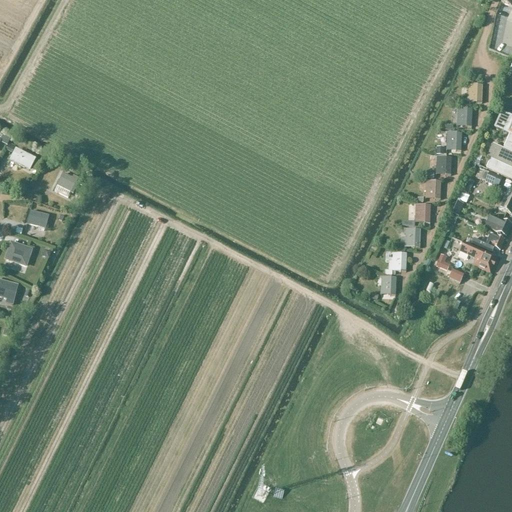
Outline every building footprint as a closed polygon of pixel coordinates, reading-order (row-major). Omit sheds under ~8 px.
[(511,0),(502,0),(501,4),(511,8),(511,0)] [(467,86),(466,104),(482,104),(483,87),(467,86)] [(457,110),(456,128),(471,128),(472,111),(457,110)] [(490,160),(485,170),(511,181),(511,118),(501,114),(494,129),(509,135),(502,150),(492,146),(486,159),(490,160)] [(447,134),(446,152),(461,153),(462,135),(447,134)] [(21,153),(15,150),(13,154),(9,162),(29,172),(35,160),(21,153)] [(436,158),(435,176),(450,177),(451,159),(436,158)] [(479,170),(475,179),(484,183),(498,189),(502,179),(488,173),(479,170)] [(85,183),(78,180),(79,180),(73,177),(72,179),(63,175),(57,187),(72,195),(76,185),(82,188),(85,183)] [(467,180),(462,193),(468,195),(474,183),(467,180)] [(426,183),(425,200),(440,201),(441,183),(426,183)] [(511,194),(507,192),(498,211),(511,217),(511,194)] [(452,210),(459,212),(462,206),(455,203),(452,210)] [(415,206),(415,224),(429,225),(430,207),(415,206)] [(30,212),(27,226),(45,230),(49,217),(30,212)] [(490,217),(485,228),(496,233),(505,238),(511,226),(490,217)] [(405,231),(404,248),(419,249),(420,231),(405,231)] [(473,240),(471,246),(481,251),(491,255),(493,250),(499,253),(504,241),(488,234),(484,244),(473,240)] [(497,258),(462,244),(459,254),(476,261),(473,268),(478,270),(490,275),(497,258)] [(11,245),(6,260),(25,267),(30,252),(25,250),(25,253),(14,250),(15,247),(11,245)] [(384,272),(384,277),(392,277),(392,273),(400,273),(406,273),(406,255),(400,255),(391,254),(385,254),(385,263),(388,263),(387,272),(384,272)] [(463,275),(452,271),(448,280),(459,284),(463,275)] [(392,279),(384,279),(381,278),(380,297),(395,297),(396,279),(392,279)] [(0,281),(0,298),(7,301),(6,304),(13,306),(18,287),(0,281)]
